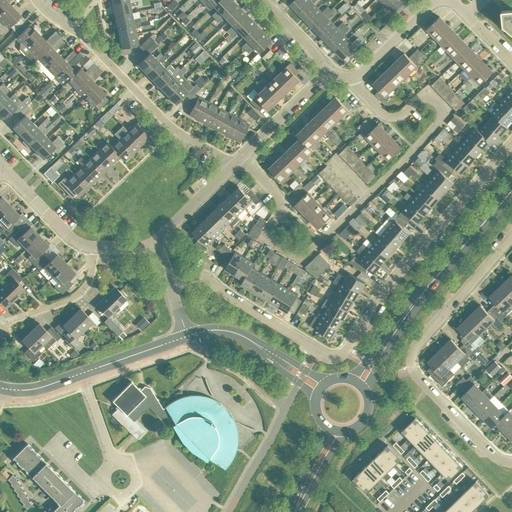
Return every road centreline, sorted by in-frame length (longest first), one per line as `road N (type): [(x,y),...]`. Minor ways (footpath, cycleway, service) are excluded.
road 1 (residential): [(511,145),(406,264),(340,355),(323,355),(205,278),(169,287)]
road 2 (residential): [(511,236),(410,358),(412,371),(492,455),(511,462)]
road 3 (residential): [(231,166),(163,120),(85,39),(33,0)]
road 4 (residential): [(367,196),(446,113),(425,92),(400,115),(384,114),(352,76)]
road 5 (residential): [(241,157),(280,200),(264,237),(303,260),(367,196)]
road 6 (tertiary): [(511,190),(421,293)]
road 7 (residential): [(92,246),(81,292),(0,325)]
road 8 (residential): [(92,246),(66,234),(3,168)]
